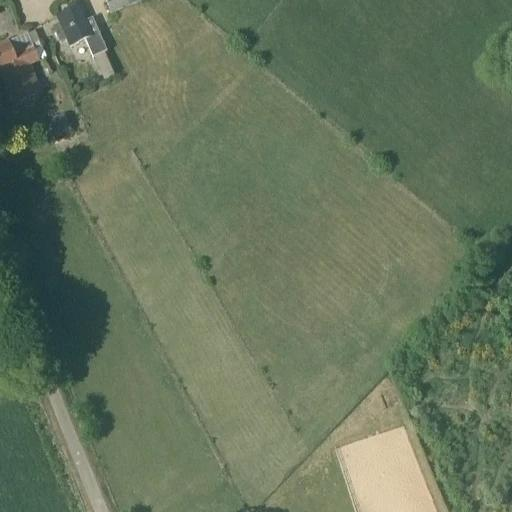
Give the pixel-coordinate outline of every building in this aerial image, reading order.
[(141,3),(139,0),(87,0),(96,21),(141,3)] [(80,9),(57,19),(69,49),(93,39),(80,9)] [(26,37),(7,45),(0,48),(0,76),(2,76),(15,105),(39,95),(27,68),(37,63),(26,37)] [(98,37),(87,42),(100,75),(111,71),(98,37)] [(62,117),(47,123),(54,139),(69,133),(62,117)]
